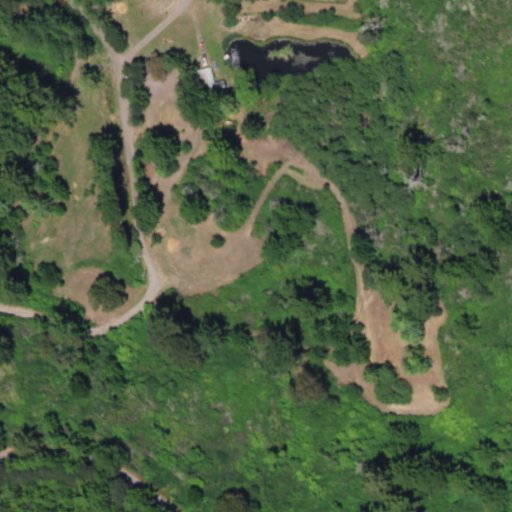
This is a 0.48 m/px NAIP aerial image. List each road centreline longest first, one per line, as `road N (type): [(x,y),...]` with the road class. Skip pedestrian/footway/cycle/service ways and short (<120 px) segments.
road 1 (residential): [(70,0),(107,51),(146,275),(124,302),(77,320),(0,306)]
road 2 (residential): [(0,454),(49,450),(129,479),(173,511)]
